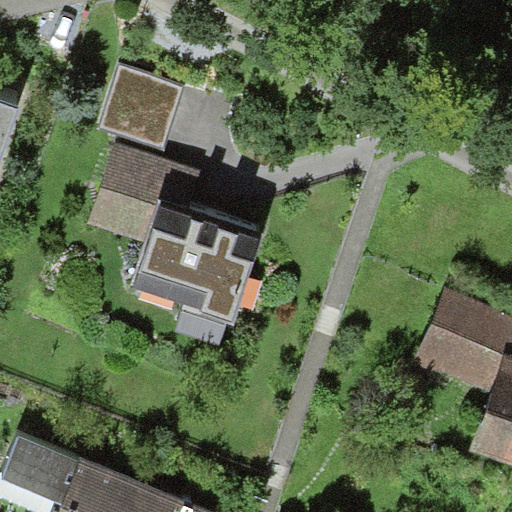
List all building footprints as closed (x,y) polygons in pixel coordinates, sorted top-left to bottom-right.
[(135,61),(115,125),(172,143),(192,79),(135,61)] [(0,138),(21,82),(0,74),(0,138)] [(207,169),(120,142),(94,224),(148,241),(134,287),(236,318),(267,218),(199,197),(207,169)] [(511,315),(448,291),(420,362),(494,391),(474,443),(511,458),(511,315)] [(216,511),(219,505),(24,425),(0,482),(0,511),(216,511)]
